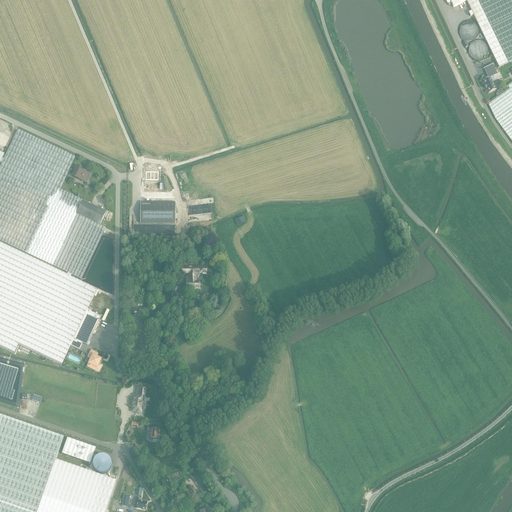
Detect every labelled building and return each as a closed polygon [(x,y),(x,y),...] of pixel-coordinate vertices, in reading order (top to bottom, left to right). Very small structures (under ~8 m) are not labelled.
[(511,0),(449,0),(453,8),(466,1),(493,56),(499,68),(511,60),(511,0)] [(477,34),(478,32),(478,29),(477,27),(476,25),(474,23),(472,22),(470,22),(467,22),(465,23),(463,24),(461,26),(460,28),(460,30),(460,33),(460,35),(462,37),(463,39),(466,40),(468,40),(470,40),(473,39),(475,38),(476,36),(477,34)] [(487,53),(487,50),(487,48),(486,46),(485,44),(483,42),(481,41),(479,41),(476,41),(474,42),(472,43),(471,45),(469,47),(469,49),(469,52),(470,54),(471,56),(473,57),(475,59),(478,59),(480,59),(482,58),(484,57),(486,55),(487,53)] [(486,77),(482,79),(483,81),(485,85),(484,85),(486,89),(487,89),(489,93),(496,89),(492,82),(502,77),(499,73),(497,74),(492,65),(485,68),(489,75),(490,74),(491,77),(490,78),(490,77),(487,79),(486,77)] [(511,83),(508,86),(510,89),(488,104),(495,119),(511,141),(511,83)] [(105,228),(100,226),(76,214),(83,201),(60,190),(75,158),(17,130),(0,166),(0,241),(26,254),(81,280),(105,228)] [(88,179),(90,175),(79,169),(80,167),(77,166),(75,170),(73,176),(78,178),(78,179),(85,182),(87,178),(88,179)] [(147,171),(146,179),(159,179),(159,171),(147,171)] [(106,212),(83,201),(76,214),(100,226),(106,212)] [(175,224),(176,204),(141,203),(140,224),(175,224)] [(70,346),(71,346),(88,310),(87,310),(90,305),(97,290),(0,244),(0,347),(13,354),(18,345),(61,365),(70,346)] [(196,273),(207,273),(207,266),(182,266),(182,273),(189,273),(189,281),(187,281),(187,288),(199,288),(199,281),(196,281),(196,273)] [(97,290),(90,305),(98,309),(105,294),(97,290)] [(101,316),(88,310),(71,346),(79,350),(83,343),(87,345),(87,346),(101,316)] [(145,362),(144,338),(132,338),(133,363),(145,362)] [(91,351),(88,357),(91,359),(89,363),(94,366),(92,369),(99,372),(101,366),(98,364),(100,361),(99,361),(99,359),(96,357),(97,354),(91,351)] [(139,387),(132,386),(132,390),(131,394),(129,394),(127,410),(131,410),(130,411),(134,412),(135,411),(136,405),(137,405),(138,401),(137,401),(139,387)] [(105,511),(116,481),(56,460),(64,437),(0,415),(0,511),(105,511)] [(152,425),(148,424),(147,431),(149,431),(149,433),(151,434),(150,438),(157,439),(159,429),(158,429),(159,426),(156,426),(157,424),(152,423),(152,425)] [(67,439),(62,454),(90,464),(96,449),(67,439)] [(193,496),(197,494),(192,487),(188,489),(193,496)] [(130,496),(125,495),(122,506),(128,507),(130,496)] [(146,510),(147,503),(141,502),(141,498),(138,498),(137,502),(138,502),(137,508),(146,510)]
